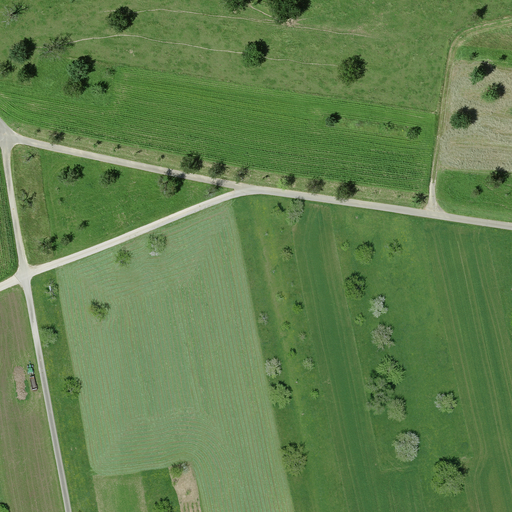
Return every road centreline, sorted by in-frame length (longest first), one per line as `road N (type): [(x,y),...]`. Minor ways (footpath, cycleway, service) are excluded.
road 1 (unclassified): [(511,226),(249,188),(0,137)]
road 2 (track): [(68,511),(3,138)]
road 3 (track): [(0,286),(249,188)]
